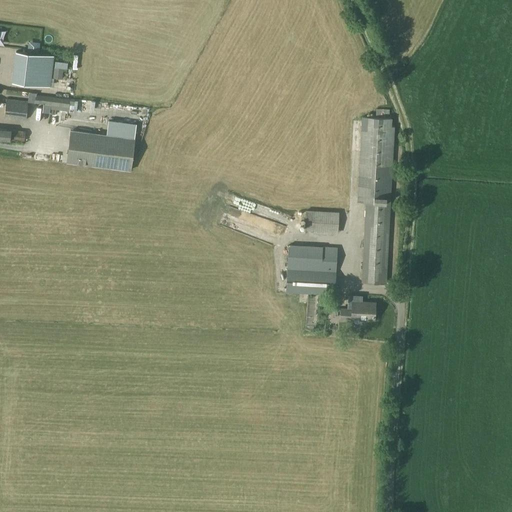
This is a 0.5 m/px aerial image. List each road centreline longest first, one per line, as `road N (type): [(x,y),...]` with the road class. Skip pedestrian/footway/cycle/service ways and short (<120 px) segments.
road 1 (track): [(354,0),(408,139),(400,297)]
road 2 (unclassified): [(388,511),(400,297)]
